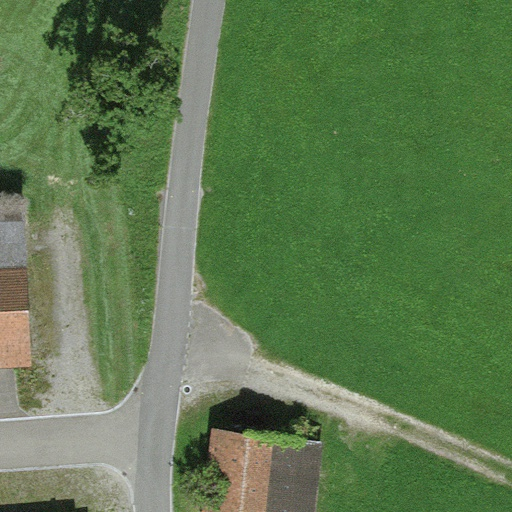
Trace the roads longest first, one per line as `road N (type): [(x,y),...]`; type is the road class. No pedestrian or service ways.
road 1 (track): [(160,511),(157,434),(218,0)]
road 2 (track): [(511,481),(442,444),(172,340)]
road 3 (track): [(157,434),(0,446)]
